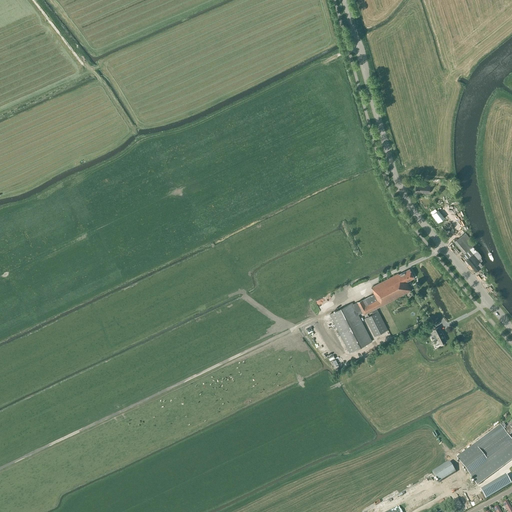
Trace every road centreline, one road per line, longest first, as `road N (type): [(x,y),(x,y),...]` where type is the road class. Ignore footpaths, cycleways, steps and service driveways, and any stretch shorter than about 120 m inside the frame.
road 1 (track): [(0,468),(321,315),(356,289)]
road 2 (secondary): [(511,330),(398,185),(344,0)]
